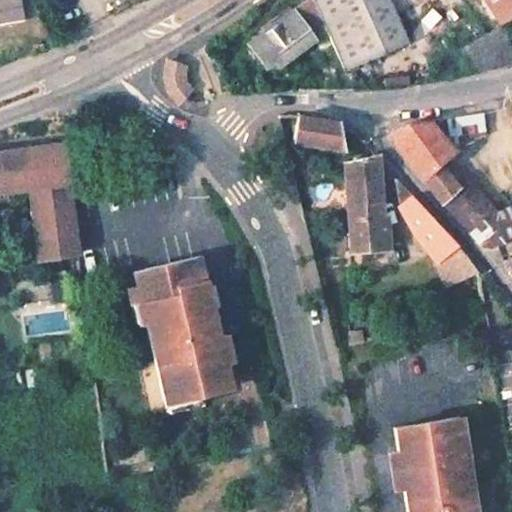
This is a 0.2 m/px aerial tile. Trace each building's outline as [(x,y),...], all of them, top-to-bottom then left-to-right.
[(312,0),(307,0),(248,45),(264,68),(273,62),(276,66),(326,31),(312,0)] [(407,42),(387,0),(312,0),(335,49),(344,70),(407,42)] [(511,7),(511,0),(482,0),(494,19),(511,7)] [(503,66),(511,64),(511,50),(498,27),(485,35),(503,66)] [(484,36),(480,37),(461,50),(473,73),(503,66),(485,35),(484,36)] [(444,38),(427,54),(445,75),(463,59),(444,38)] [(319,61),(333,57),(328,39),(314,43),(319,61)] [(192,65),(172,60),(169,74),(172,89),(187,101),(198,86),(191,75),(192,65)] [(437,132),(484,127),(482,114),(421,124),(407,126),(401,127),(384,132),(391,146),(394,152),(439,201),(455,188),(438,163),(452,151),(437,132)] [(292,143),(342,152),(338,129),(335,126),(296,117),(292,143)] [(0,191),(26,189),(34,259),(77,257),(60,145),(0,152),(0,191)] [(388,253),(386,217),(380,217),(378,190),(379,178),(374,155),(373,154),(341,164),(342,178),(348,256),(388,253)] [(460,184),(455,188),(439,201),(473,239),(480,245),(491,247),(511,239),(511,210),(492,218),(480,214),(460,184)] [(412,236),(435,261),(456,245),(411,195),(397,209),(412,236)] [(435,261),(457,287),(476,271),(460,249),(456,245),(435,261)] [(511,256),(498,260),(502,263),(511,276),(511,256)] [(142,324),(157,384),(163,383),(167,400),(196,393),(225,386),(219,363),(213,339),(195,260),(131,275),(134,289),(142,324)] [(142,324),(134,289),(124,291),(132,326),(142,324)] [(19,302),(22,338),(70,334),(68,299),(19,302)] [(229,360),(223,336),(213,339),(219,363),(229,360)] [(500,399),(511,398),(511,361),(497,362),(500,399)] [(164,414),(199,406),(196,393),(167,400),(163,383),(157,384),(164,414)] [(398,473),(403,511),(470,511),(470,508),(457,413),(392,422),(395,447),(398,473)] [(389,448),(393,474),(398,473),(395,447),(389,448)]
